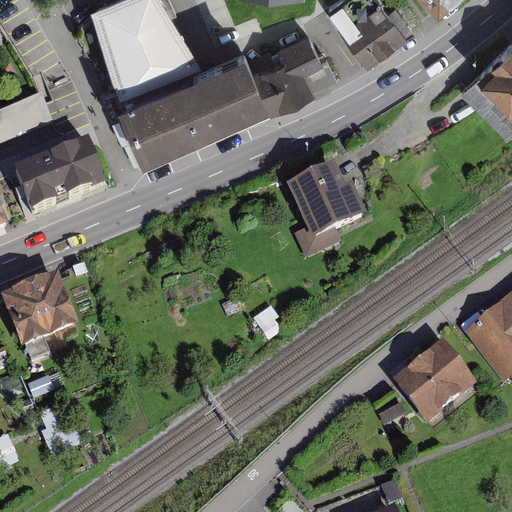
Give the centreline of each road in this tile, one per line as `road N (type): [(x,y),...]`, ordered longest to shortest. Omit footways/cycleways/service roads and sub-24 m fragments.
road 1 (secondary): [(507,0),(395,86),(291,141),(0,267)]
road 2 (residential): [(218,511),(354,387),(511,266)]
